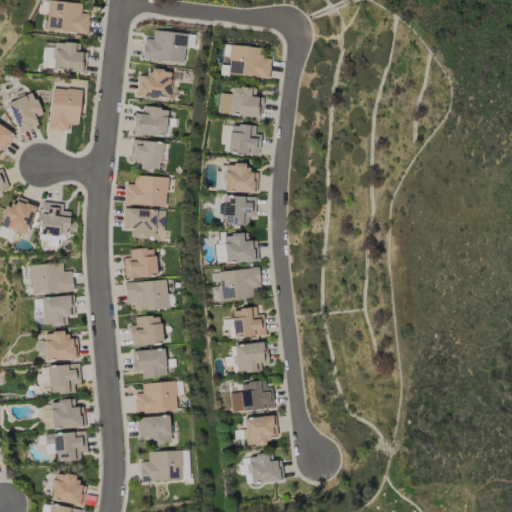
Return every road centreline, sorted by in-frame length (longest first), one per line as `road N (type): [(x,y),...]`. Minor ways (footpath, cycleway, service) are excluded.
road 1 (residential): [(120,5),(294,24),(277,257),(297,419),(313,461)]
road 2 (residential): [(108,511),(113,483),(95,243),(119,0)]
